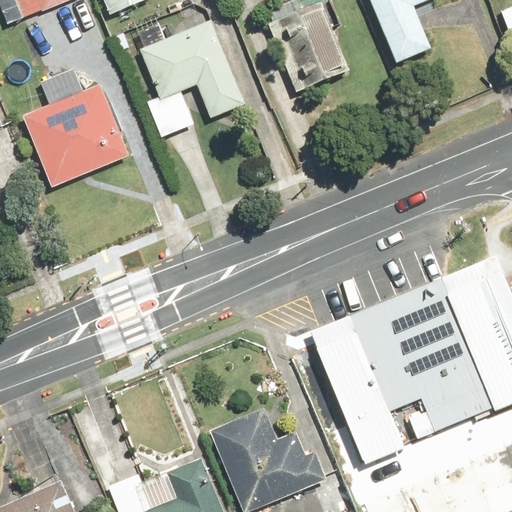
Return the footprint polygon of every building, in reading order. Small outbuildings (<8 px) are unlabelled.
[(17,0),(27,21),(75,0),(17,0)] [(106,0),(111,13),(146,0),(106,0)] [(349,88),(314,0),(279,0),(235,17),(274,117),(349,88)] [(380,0),(405,62),(444,47),(427,3),(433,0),(380,0)] [(511,1),(503,5),(511,26),(511,1)] [(220,8),(133,42),(169,134),(256,100),(220,8)] [(108,76),(29,107),(60,185),(139,154),(108,76)] [(312,331),(367,459),(511,398),(511,284),(499,253),(312,331)] [(288,394),(215,422),(250,511),(322,483),(288,394)] [(147,464),(112,478),(125,511),(233,511),(210,453),(177,466),(186,490),(161,500),(147,464)] [(89,511),(75,474),(0,502),(0,511),(89,511)]
